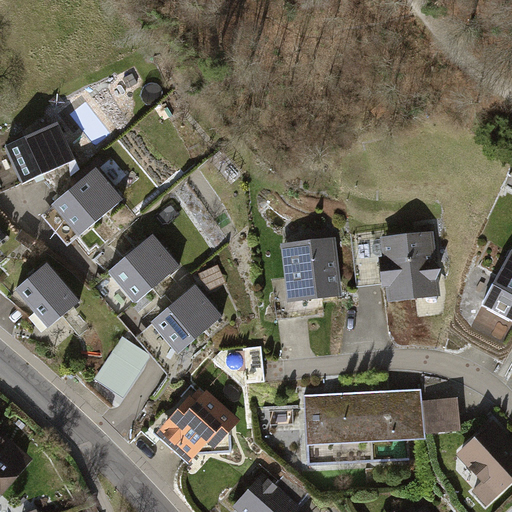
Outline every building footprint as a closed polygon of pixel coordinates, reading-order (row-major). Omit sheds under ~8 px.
[(373,113),(392,100),(382,85),(363,98),(373,113)] [(78,164),(62,127),(7,150),(22,187),(78,164)] [(125,196),(99,166),(53,205),(80,236),(125,196)] [(435,231),(384,234),(388,297),(440,293),(435,231)] [(107,276),(134,308),(184,266),(157,234),(107,276)] [(342,294),(337,238),(281,243),(286,299),(342,294)] [(511,251),(482,306),(511,321),(511,251)] [(18,292),(50,329),(81,302),(49,265),(18,292)] [(151,326),(179,360),(229,319),(201,285),(151,326)] [(124,339),(97,380),(122,397),(150,356),(124,339)] [(225,351),(226,366),(250,365),(250,350),(225,351)] [(213,448),(240,419),(208,389),(200,397),(194,391),(156,432),(187,461),(205,441),(213,448)] [(422,389),(303,395),(307,474),(414,469),(413,440),(426,439),(426,429),(462,428),(460,395),(423,397),(422,389)] [(511,477),(511,435),(493,416),(456,453),(482,479),(472,489),(487,503),(511,477)] [(0,489),(29,459),(0,431),(0,489)] [(237,511),(303,511),(306,510),(261,469),(228,502),(237,511)]
